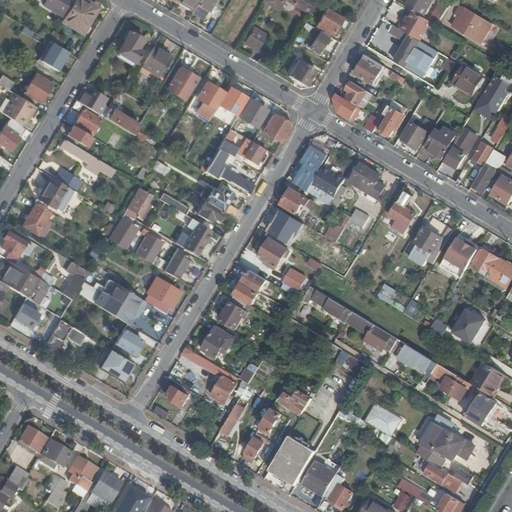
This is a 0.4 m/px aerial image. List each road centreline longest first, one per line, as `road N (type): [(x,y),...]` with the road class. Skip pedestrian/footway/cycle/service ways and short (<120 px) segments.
road 1 (residential): [(124,422),(314,112)]
road 2 (unclassified): [(124,1),(0,204)]
road 3 (secondary): [(25,390),(225,511)]
road 4 (residential): [(511,230),(314,112)]
road 5 (residential): [(314,112),(124,1)]
road 6 (secondary): [(277,511),(124,422)]
road 7 (secondary): [(124,422),(0,348)]
road 8 (residential): [(379,0),(314,112)]
